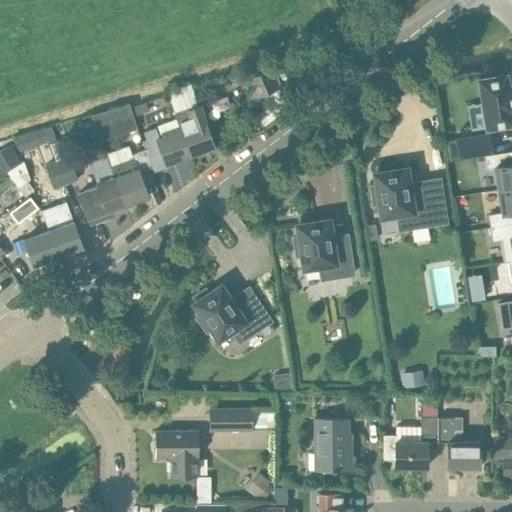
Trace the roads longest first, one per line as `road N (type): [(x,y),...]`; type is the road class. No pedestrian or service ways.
road 1 (unclassified): [(33,327),(448,0)]
road 2 (unclassified): [(117,511),(117,443),(108,419),(33,327)]
